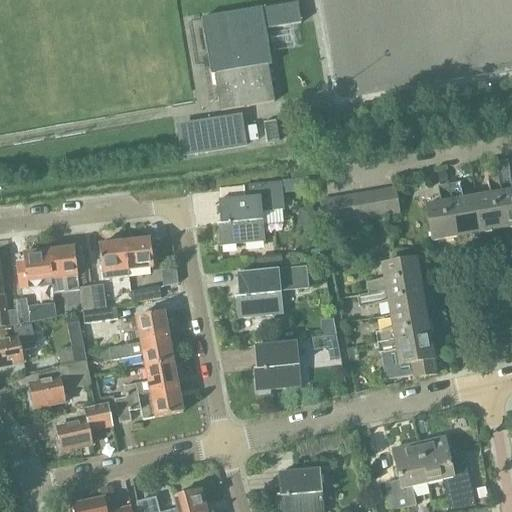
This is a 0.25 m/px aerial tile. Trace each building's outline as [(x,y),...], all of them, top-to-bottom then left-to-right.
[(300,26),(297,6),(261,12),(261,11),(201,21),(211,78),(215,77),(221,113),(273,104),(267,68),(271,67),(265,32),(300,26)] [(267,144),(280,142),(276,121),(264,124),(267,144)] [(216,130),(215,123),(200,126),(201,131),(177,135),(181,159),(244,149),(240,126),(216,130)] [(438,185),(447,184),(445,171),(436,173),(438,185)] [(495,178),(504,231),(511,229),(511,191),(510,192),(507,176),(495,178)] [(473,198),(479,235),(504,231),(495,178),(484,180),(487,196),(473,198)] [(446,186),(455,239),(479,235),(473,198),(460,201),(457,184),(446,186)] [(219,250),(263,246),(260,214),(284,211),(281,185),(249,188),(250,202),(218,205),(220,227),(217,227),(219,250)] [(429,243),(455,239),(446,186),(434,188),(437,205),(423,207),(429,243)] [(379,192),(383,217),(396,215),(391,190),(379,192)] [(367,194),(371,219),(383,217),(379,192),(367,194)] [(354,196),(359,221),(371,219),(367,194),(354,196)] [(342,198),(346,223),(359,221),(354,196),(342,198)] [(330,201),(334,225),(346,223),(342,198),(330,201)] [(334,225),(330,201),(317,203),(322,228),(334,225)] [(124,245),(128,275),(152,272),(149,243),(124,245)] [(129,283),(128,275),(124,245),(99,248),(102,278),(118,276),(119,285),(129,283)] [(48,254),(52,283),(77,280),(73,251),(48,254)] [(52,283),(48,254),(22,258),(26,287),(52,283)] [(258,269),(283,267),(282,256),(258,258),(258,269)] [(367,297),(420,288),(416,263),(380,269),(382,283),(365,285),(367,296),(367,297)] [(237,321),(280,317),(278,293),(308,290),(306,269),(276,272),(236,276),(238,297),(235,298),(237,321)] [(0,328),(19,327),(17,311),(6,313),(4,298),(2,298),(0,283),(0,328)] [(367,297),(367,296),(358,297),(360,309),(369,307),(369,309),(386,306),(388,319),(425,313),(420,288),(367,297)] [(91,290),(94,313),(104,311),(104,310),(101,289),(91,290)] [(94,313),(91,290),(78,292),(81,315),(94,313)] [(132,306),(160,302),(158,290),(130,294),(132,306)] [(17,311),(19,327),(20,328),(30,327),(26,302),(16,304),(17,311)] [(104,311),(94,313),(81,315),(83,327),(106,324),(106,323),(118,321),(117,309),(104,310),(104,311)] [(376,346),(429,337),(425,313),(388,319),(390,332),(374,335),(376,346)] [(67,326),(79,324),(77,315),(62,319),(67,326)] [(139,347),(167,342),(162,316),(134,322),(139,347)] [(333,321),(321,322),(323,338),(336,337),(333,321)] [(79,324),(67,326),(72,349),(58,352),(61,370),(87,364),(79,324)] [(36,352),(31,329),(13,333),(16,344),(8,345),(7,339),(0,340),(0,371),(24,367),(21,355),(36,352)] [(429,337),(376,346),(378,357),(382,357),(386,382),(414,377),(414,380),(436,376),(433,363),(429,337)] [(332,350),(339,349),(337,339),(330,341),(332,350)] [(139,347),(109,352),(111,364),(141,358),(144,371),(171,366),(167,342),(139,347)] [(255,395),(299,391),(294,346),(254,350),(256,373),(253,373),(255,395)] [(87,364),(61,370),(58,370),(60,381),(28,388),(33,411),(65,404),(63,393),(92,387),(87,364)] [(144,371),(146,384),(148,395),(149,396),(176,391),(171,366),(144,371)] [(139,397),(148,395),(146,384),(137,386),(139,397)] [(139,397),(137,386),(124,388),(126,399),(115,401),(120,425),(132,423),(130,414),(142,411),(139,397)] [(176,391),(149,396),(153,421),(181,416),(176,391)] [(61,456),(92,449),(89,435),(112,429),(108,410),(85,415),(87,425),(55,433),(61,456)] [(418,446),(428,487),(441,483),(447,511),(454,511),(474,507),(462,461),(455,463),(446,457),(442,440),(418,446)] [(410,491),(428,487),(418,446),(390,453),(397,483),(382,487),(387,511),(401,511),(415,509),(410,491)] [(277,511),(321,511),(318,473),(277,477),(279,498),(276,498),(277,511)] [(159,511),(156,499),(137,504),(138,511),(204,511),(200,494),(198,494),(196,488),(181,492),(183,496),(173,499),(176,511),(171,511),(159,511)] [(116,511),(105,511),(103,501),(71,509),(71,511),(130,511),(130,509),(116,511)]
